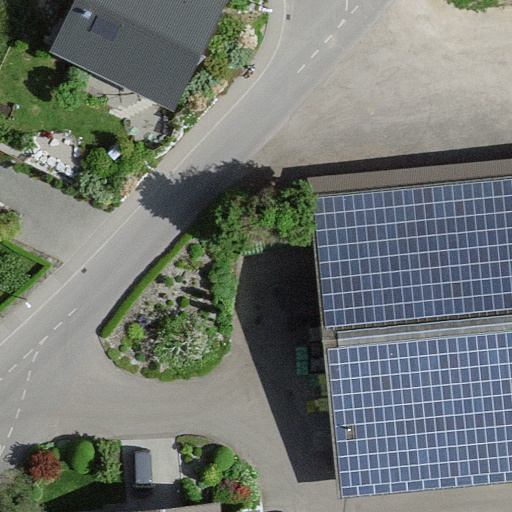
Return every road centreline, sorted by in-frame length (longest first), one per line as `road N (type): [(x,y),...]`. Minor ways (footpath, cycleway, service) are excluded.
road 1 (unclassified): [(0,379),(362,0)]
road 2 (track): [(511,74),(279,95)]
